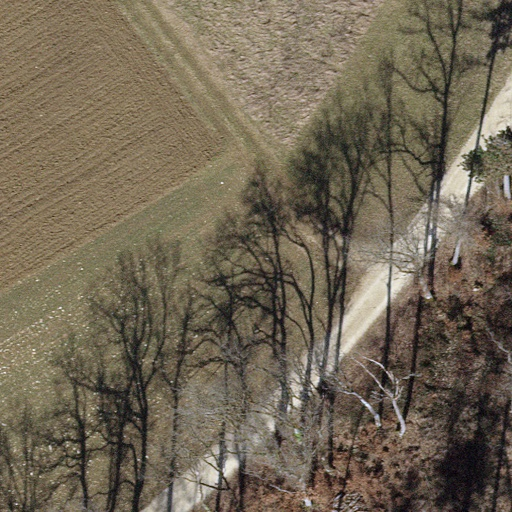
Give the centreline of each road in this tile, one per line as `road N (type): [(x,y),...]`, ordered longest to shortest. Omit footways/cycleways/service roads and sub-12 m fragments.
road 1 (track): [(169,511),(250,444),(364,312),(511,104)]
road 2 (track): [(364,312),(128,0)]
